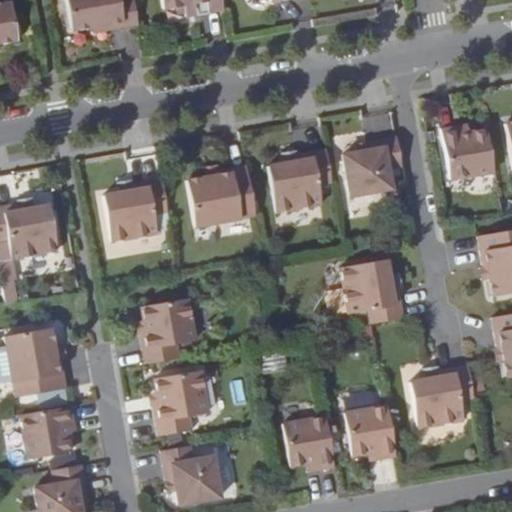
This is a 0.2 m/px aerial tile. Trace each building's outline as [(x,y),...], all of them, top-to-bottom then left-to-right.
[(0,0),(0,41),(10,39),(2,0),(0,0)] [(129,24),(124,0),(55,0),(61,30),(81,26),(99,23),(101,29),(129,24)] [(215,10),(213,0),(153,0),(155,8),(169,6),(176,4),(178,12),(178,16),(215,10)] [(176,4),(169,6),(170,13),(178,12),(176,4)] [(99,23),(81,26),(82,32),(101,29),(99,23)] [(467,124),(456,126),(457,134),(468,132),(467,124)] [(494,172),(486,129),(468,132),(457,134),(456,126),(440,129),(449,180),(494,172)] [(401,166),(396,136),(367,142),(368,150),(356,152),(341,155),(349,196),(391,189),(387,169),(401,166)] [(368,150),(367,142),(354,144),(356,152),(368,150)] [(331,182),(325,149),(294,155),(295,161),(283,164),(267,167),(275,213),(321,205),(317,185),(331,182)] [(281,154),(283,164),(295,161),(294,155),(295,154),(295,152),(281,154)] [(194,227),(254,216),(245,165),(215,171),(216,175),(203,178),(185,181),(194,227)] [(201,168),(203,178),(216,175),(215,171),(217,170),(216,165),(201,168)] [(167,212),(161,178),(131,184),(130,184),(131,191),(118,193),(102,195),(110,242),(156,233),(153,215),(167,212)] [(116,183),(118,193),(131,191),(130,184),(131,184),(131,181),(116,183)] [(17,204),(19,204),(20,210),(33,208),(31,199),(17,201),(17,204)] [(57,251),(49,205),(33,208),(20,210),(19,204),(17,204),(0,207),(0,241),(7,240),(11,260),(57,251)] [(511,230),(477,236),(482,265),(482,266),(487,266),(489,278),(492,296),(511,292),(511,230)] [(369,324),(402,318),(397,288),(397,287),(391,288),(388,275),(385,260),(339,268),(347,314),(366,310),(369,324)] [(482,266),(482,265),(477,266),(479,280),(489,278),(487,266),(482,266)] [(398,274),(388,275),(391,288),(397,287),(397,288),(400,288),(398,274)] [(139,334),(144,364),(179,358),(176,344),(194,341),(187,299),(140,307),(143,321),(145,332),(139,333),(139,334)] [(511,314),(491,318),(496,346),(496,347),(501,347),(503,360),(506,378),(511,376),(511,314)] [(145,332),(143,321),(135,322),(137,335),(139,334),(139,333),(145,332)] [(14,398),(65,388),(60,360),(60,358),(55,359),(53,347),(50,328),(3,336),(14,398)] [(53,347),(55,359),(60,358),(60,360),(65,359),(63,345),(53,347)] [(496,347),(496,346),(491,347),(494,361),(503,360),(501,347),(496,347)] [(282,351),(259,353),(261,373),(284,370),(282,351)] [(424,379),(408,382),(417,428),(463,420),(459,401),(473,399),(467,365),(437,370),(436,371),(437,377),(424,379)] [(437,367),(423,370),(424,379),(437,377),(436,371),(437,370),(437,367)] [(200,370),(153,379),(156,392),(158,404),(151,405),(157,436),(191,430),(189,416),(207,413),(200,370)] [(158,404),(156,392),(147,394),(150,406),(151,406),(151,405),(158,404)] [(395,457),(386,405),(343,413),(351,456),(367,453),(378,451),(380,459),(395,457)] [(73,422),(70,406),(19,415),(27,459),(70,452),(65,423),(73,422)] [(318,470),(333,468),(324,416),(281,424),(289,467),(305,465),(316,463),(318,470)] [(75,433),(73,422),(65,423),(67,434),(75,433)] [(165,480),(173,479),(175,491),(178,505),(219,498),(212,456),(192,460),(189,445),(159,451),(165,480)] [(378,451),(367,453),(369,462),(380,459),(378,451)] [(318,470),(316,463),(305,465),(307,472),(318,470)] [(86,495),(81,465),(51,471),(53,484),(33,488),(37,511),(80,511),(80,508),(78,496),(86,495)] [(173,479),(165,480),(167,493),(175,491),(173,479)] [(88,507),(86,495),(78,496),(80,508),(88,507)]
